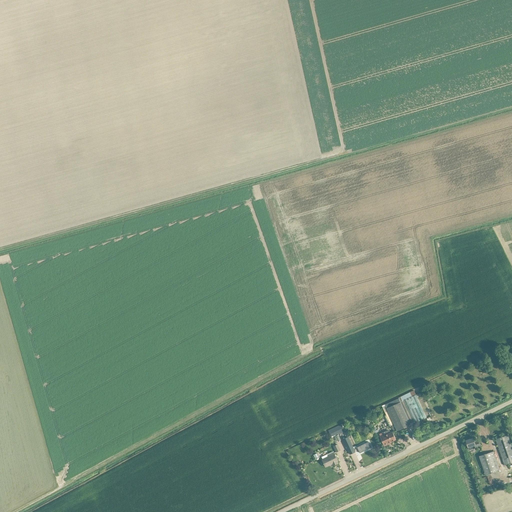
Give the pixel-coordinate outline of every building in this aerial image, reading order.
[(416,395),(404,400),(414,423),(426,418),(416,395)] [(411,425),(400,402),(399,398),(385,405),(397,431),(411,425)] [(337,426),(328,430),(331,437),(340,433),(341,434),(345,432),(341,424),(337,426)] [(392,432),(391,432),(390,430),(388,430),(384,432),(384,433),(385,435),(380,437),(384,446),(389,444),(388,443),(396,440),(392,432)] [(511,462),(511,447),(509,440),(508,435),(495,439),(505,465),(511,462)] [(343,439),(350,454),(355,452),(348,437),(343,439)] [(473,438),(466,441),(467,445),(468,447),(468,449),(469,450),(470,450),(472,449),(473,448),(473,447),(472,446),(475,445),(476,447),(480,445),(479,442),(475,443),(473,438)] [(371,447),(368,442),(357,447),(360,453),(371,447)] [(486,475),(500,470),(493,451),(479,456),(486,475)] [(327,454),(322,457),(323,460),(322,460),(323,463),(326,467),(332,464),(333,465),(338,463),(337,461),(335,456),(333,453),(328,456),(327,454)]
